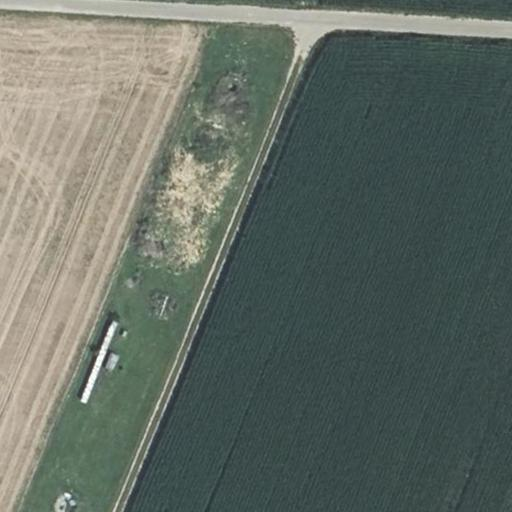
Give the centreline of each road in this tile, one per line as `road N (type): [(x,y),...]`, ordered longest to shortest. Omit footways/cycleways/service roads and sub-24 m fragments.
road 1 (track): [(316,21),(119,511)]
road 2 (track): [(511,33),(0,2)]
